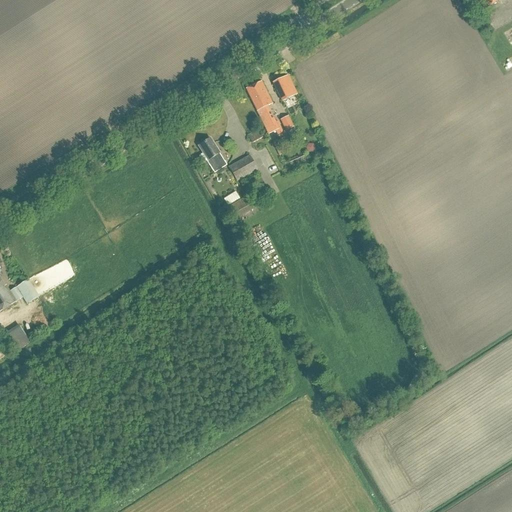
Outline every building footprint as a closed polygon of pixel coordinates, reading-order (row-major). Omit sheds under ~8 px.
[(478,0),(485,11),(501,0),(478,0)] [(281,101),(297,94),(288,76),(272,83),(281,101)] [(278,130),(267,107),(272,104),(262,82),(246,89),(256,112),(267,135),(278,130)] [(286,131),(294,128),(288,117),(281,121),(286,131)] [(252,144),(262,138),(258,130),(248,135),(252,144)] [(219,155),(210,140),(198,147),(203,154),(199,157),(199,159),(202,165),(206,162),(214,174),(226,166),(219,155)] [(236,182),(257,170),(249,156),(228,168),(236,182)] [(260,200),(270,195),(266,187),(256,193),(260,200)] [(225,206),(237,199),(232,192),(220,199),(225,206)] [(243,222),(248,219),(255,215),(252,210),(258,206),(251,195),(245,198),(226,209),(233,222),(235,221),(238,225),(243,222)] [(6,286),(0,276),(0,312),(17,302),(6,286)] [(28,304),(38,298),(28,281),(17,287),(28,304)] [(13,351),(30,344),(24,329),(7,335),(13,351)]
